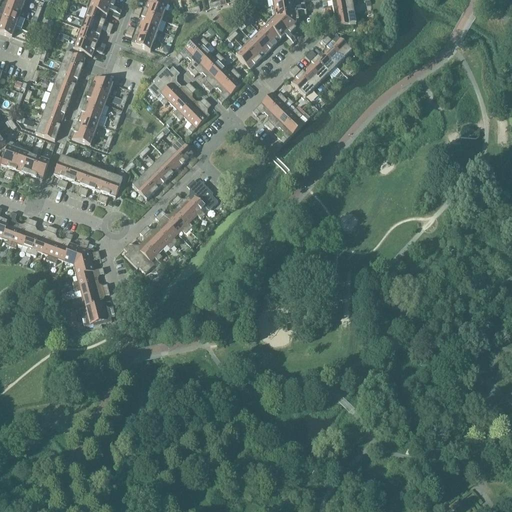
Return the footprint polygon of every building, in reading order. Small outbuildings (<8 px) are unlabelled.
[(4,0),(4,2),(23,9),(26,0),(4,0)] [(96,0),(90,1),(86,10),(107,18),(110,8),(113,9),(116,2),(113,1),(113,0),(96,0)] [(148,0),(147,5),(165,12),(169,2),(167,0),(148,0)] [(271,9),(292,5),(291,0),(271,0),(273,8),(271,9)] [(23,9),(4,2),(1,12),(19,19),(23,9)] [(352,4),(332,8),(334,18),(354,15),(352,4)] [(147,5),(143,15),(161,22),(165,12),(147,5)] [(271,9),(272,19),(296,26),(295,23),(298,22),(297,15),(294,15),(292,5),(271,9)] [(88,11),(84,21),(103,28),(107,18),(86,10),(88,11)] [(1,12),(0,13),(0,23),(16,29),(19,19),(1,12)] [(143,15),(139,26),(158,33),(161,22),(143,15)] [(354,15),(334,18),(336,29),(356,26),(354,15)] [(272,19),(265,26),(281,41),(288,34),(290,36),(296,31),(293,29),(296,26),(272,19)] [(84,21),(81,31),(99,38),(103,28),(84,21)] [(0,23),(0,35),(12,39),(16,29),(0,23)] [(139,26),(135,36),(154,43),(158,33),(139,26)] [(267,27),(259,35),(273,49),(281,41),(265,26),(267,27)] [(81,31),(77,41),(96,48),(99,38),(81,31)] [(259,35),(251,42),(265,56),(273,49),(259,35)] [(154,43),(135,36),(131,46),(150,53),(154,43)] [(291,39),(295,44),(299,40),(294,36),(291,39)] [(187,60),(189,62),(207,44),(203,40),(199,44),(195,39),(175,59),(179,63),(183,60),(187,60)] [(338,39),(330,47),(344,61),(352,53),(338,39)] [(96,48),(77,41),(73,52),(92,59),(96,48)] [(265,56),(251,42),(244,50),(258,64),(265,56)] [(187,71),(191,75),(211,55),(207,51),(210,48),(207,44),(189,62),(191,63),(191,68),(187,71)] [(330,47),(322,54),(336,69),(344,61),(330,47)] [(258,64),(244,50),(236,58),(250,72),(258,64)] [(66,54),(62,65),(81,72),(85,61),(66,54)] [(322,54),(314,62),(328,76),(336,69),(322,54)] [(215,59),(211,55),(191,75),(194,78),(198,75),(202,75),(204,77),(222,59),(218,56),(215,59)] [(202,86),(206,90),(226,70),(222,67),(225,63),(222,59),(204,77),(206,79),(206,83),(202,86)] [(314,62),(307,70),(321,84),(328,76),(314,62)] [(62,65),(59,75),(77,82),(81,72),(62,65)] [(161,96),(164,100),(165,100),(179,86),(175,82),(175,81),(179,76),(173,69),(169,73),(166,69),(153,83),(154,84),(148,91),(157,100),(161,96)] [(217,90),(219,92),(237,75),(233,71),(230,74),(226,70),(206,90),(210,94),(213,90),(217,90)] [(307,70),(299,77),(313,92),(321,84),(307,70)] [(59,75),(55,85),(74,92),(77,82),(59,75)] [(237,75),(219,92),(221,94),(221,98),(218,102),(221,106),(241,86),(237,82),(241,78),(237,75)] [(299,77),(291,85),(305,99),(313,92),(299,77)] [(113,86),(94,79),(90,90),(109,97),(113,86)] [(55,85),(51,95),(70,102),(74,92),(55,85)] [(168,104),(172,108),(192,89),(188,85),(185,88),(181,88),(179,86),(165,100),(164,100),(161,104),(165,108),(168,104)] [(196,92),(192,89),(172,108),(176,112),(173,116),(176,119),(194,102),(192,100),(192,96),(196,92)] [(109,97),(90,90),(87,100),(105,107),(109,97)] [(51,95),(47,105),(66,112),(70,102),(51,95)] [(264,115),(266,117),(284,99),(280,95),(276,99),(272,95),(252,114),(256,118),(260,115),(264,115)] [(287,103),(284,99),(266,117),(268,118),(268,123),(264,126),(268,130),(288,110),(284,106),(287,103)] [(83,110),(102,117),(105,107),(87,100),(83,110)] [(184,120),(187,124),(207,104),(204,100),(200,104),(196,104),(194,102),(176,119),(180,123),(184,120)] [(207,104),(187,124),(191,128),(188,131),(192,135),(210,118),(208,115),(208,111),(211,108),(207,104)] [(47,105),(44,116),(62,123),(66,112),(47,105)] [(79,120),(98,127),(102,117),(83,110),(79,120)] [(292,114),(288,110),(268,130),(272,133),(275,130),(279,130),(281,132),(299,114),(295,111),(292,114)] [(299,114),(281,132),(283,134),(283,138),(279,141),(283,145),(303,126),(299,122),(302,118),(299,114)] [(40,126),(59,133),(62,123),(44,116),(40,126)] [(79,120),(75,130),(94,137),(98,127),(79,120)] [(59,133),(40,126),(36,136),(55,143),(59,133)] [(94,137),(75,130),(71,141),(90,148),(94,137)] [(179,142),(171,150),(185,164),(193,156),(179,142)] [(1,167),(11,171),(18,152),(8,148),(1,167)] [(163,158),(177,172),(185,164),(171,150),(163,158)] [(11,171),(21,175),(28,156),(18,152),(11,171)] [(21,175),(32,178),(39,160),(28,156),(21,175)] [(54,177),(64,181),(71,162),(61,158),(54,177)] [(177,172),(163,158),(156,165),(170,179),(177,172)] [(39,160),(32,178),(42,182),(49,164),(39,160)] [(64,181),(74,185),(81,166),(71,162),(64,181)] [(156,165),(148,173),(162,187),(170,179),(156,165)] [(74,185),(84,188),(91,170),(81,166),(74,185)] [(84,188),(95,192),(102,173),(91,170),(84,188)] [(95,192),(105,196),(112,177),(102,173),(95,192)] [(148,173),(140,180),(154,195),(162,187),(148,173)] [(112,177),(105,196),(115,200),(122,181),(112,177)] [(154,195),(140,180),(132,188),(146,203),(154,195)] [(191,195),(187,200),(201,214),(201,213),(205,209),(209,213),(218,204),(212,198),(213,196),(200,183),(197,186),(193,182),(187,189),(191,194),(191,195)] [(178,198),(174,201),(193,221),(197,217),(201,221),(205,217),(201,213),(201,214),(187,200),(185,201),(181,201),(178,198)] [(174,213),(172,215),(189,232),(193,229),(189,225),(193,221),(174,201),(170,205),(174,209),(174,213)] [(9,222),(0,218),(0,216),(2,211),(0,210),(0,240),(2,241),(9,222)] [(162,213),(159,217),(178,236),(182,232),(186,236),(189,232),(172,215),(170,216),(166,216),(162,213)] [(10,249),(19,226),(17,225),(15,221),(17,217),(11,215),(9,222),(2,241),(7,243),(6,248),(10,249)] [(158,228),(156,230),(174,248),(178,244),(174,240),(178,236),(159,217),(155,220),(158,224),(158,228)] [(22,248),(32,222),(27,221),(25,225),(22,227),(19,226),(10,249),(15,251),(17,246),(22,248)] [(31,257),(39,233),(37,232),(35,229),(37,224),(32,222),(22,248),(28,250),(26,255),(31,257)] [(37,254),(43,256),(52,230),(47,228),(46,233),(42,234),(39,233),(31,257),(36,259),(37,254)] [(147,228),(143,232),(163,252),(167,248),(170,251),(174,248),(156,230),(154,232),(150,232),(147,228)] [(46,263),(51,264),(60,241),(57,240),(55,236),(57,232),(52,230),(43,256),(48,258),(46,263)] [(155,259),(158,263),(162,259),(159,256),(163,252),(143,232),(140,235),(143,239),(143,243),(141,245),(155,259)] [(62,242),(60,241),(51,264),(56,266),(57,261),(63,263),(70,245),(73,237),(68,236),(66,240),(62,242)] [(70,245),(63,263),(73,267),(90,252),(86,251),(89,243),(82,241),(80,248),(70,245)] [(155,259),(141,245),(137,249),(135,249),(130,244),(124,251),(127,254),(124,258),(137,271),(139,270),(145,276),(154,267),(151,263),(155,259)] [(73,267),(76,278),(95,273),(95,272),(93,263),(100,261),(98,254),(91,256),(90,252),(73,267)] [(72,285),(74,290),(98,283),(97,281),(99,277),(104,276),(103,270),(95,272),(95,273),(76,278),(77,283),(72,285)] [(98,283),(74,290),(75,295),(80,293),(81,299),(108,292),(107,287),(102,288),(99,286),(98,283)] [(110,297),(108,292),(81,299),(83,304),(78,305),(79,311),(84,310),(84,309),(103,304),(103,302),(105,298),(110,297)] [(84,309),(84,310),(86,315),(81,316),(84,329),(93,326),(93,328),(112,324),(111,319),(115,318),(113,309),(106,311),(105,310),(103,304),(84,309)] [(68,322),(69,322),(75,320),(74,313),(67,315),(68,322)]
